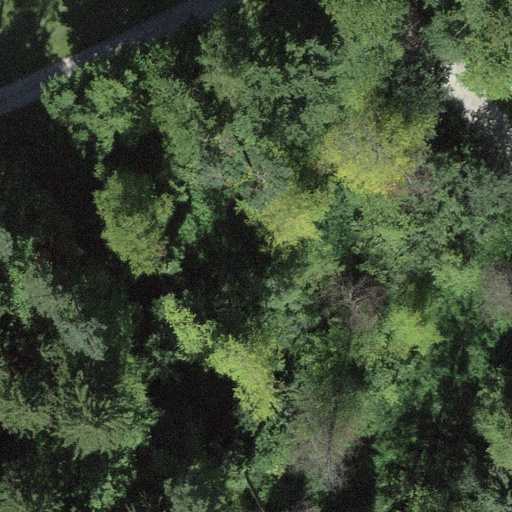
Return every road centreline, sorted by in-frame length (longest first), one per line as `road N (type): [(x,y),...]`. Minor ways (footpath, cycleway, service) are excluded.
road 1 (track): [(218,0),(0,104)]
road 2 (track): [(372,0),(511,157)]
